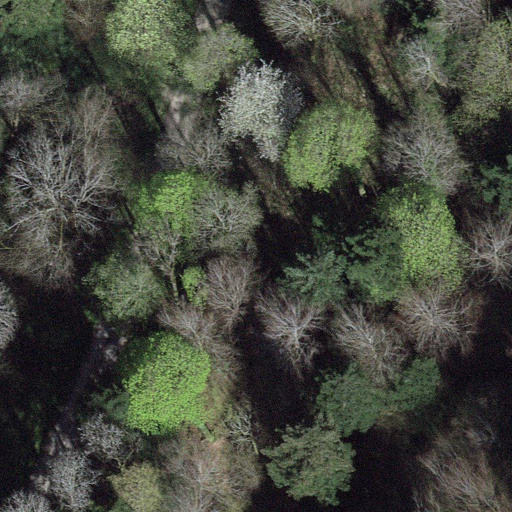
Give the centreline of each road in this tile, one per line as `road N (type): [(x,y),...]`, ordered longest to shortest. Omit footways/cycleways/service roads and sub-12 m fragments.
road 1 (track): [(198,0),(147,226),(23,511)]
road 2 (track): [(352,511),(403,444),(511,362)]
